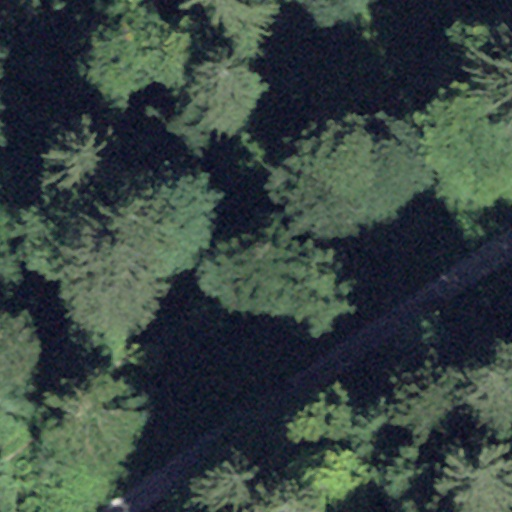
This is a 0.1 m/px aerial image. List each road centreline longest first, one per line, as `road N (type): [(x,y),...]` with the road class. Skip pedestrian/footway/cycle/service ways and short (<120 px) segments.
road 1 (track): [(495,0),(0,469)]
road 2 (track): [(118,511),(199,445),(448,276),(511,244)]
